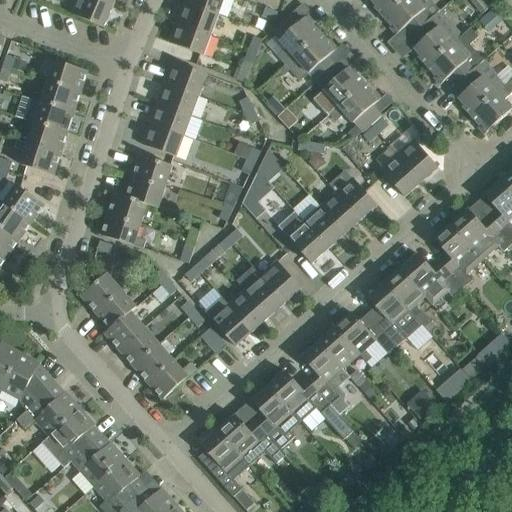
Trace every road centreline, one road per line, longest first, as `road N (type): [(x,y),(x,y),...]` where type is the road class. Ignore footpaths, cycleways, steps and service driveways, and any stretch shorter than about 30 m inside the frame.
road 1 (residential): [(165,445),(477,171)]
road 2 (residential): [(50,313),(129,64)]
road 3 (unclassified): [(477,171),(328,0)]
road 4 (residential): [(165,445),(50,313)]
road 5 (residential): [(129,64),(0,20)]
